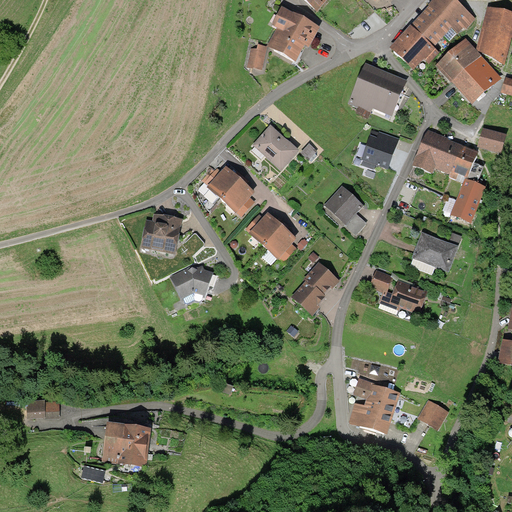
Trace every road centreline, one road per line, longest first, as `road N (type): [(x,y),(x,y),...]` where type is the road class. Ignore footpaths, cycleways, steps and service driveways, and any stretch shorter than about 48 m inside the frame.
road 1 (residential): [(377,39),(433,110),(345,301),(336,352),(343,427),(409,457),(431,480)]
road 2 (residential): [(127,211),(177,185),(263,102),(377,39)]
road 3 (track): [(431,480),(442,470),(493,340),(499,270)]
road 4 (track): [(0,244),(127,211)]
